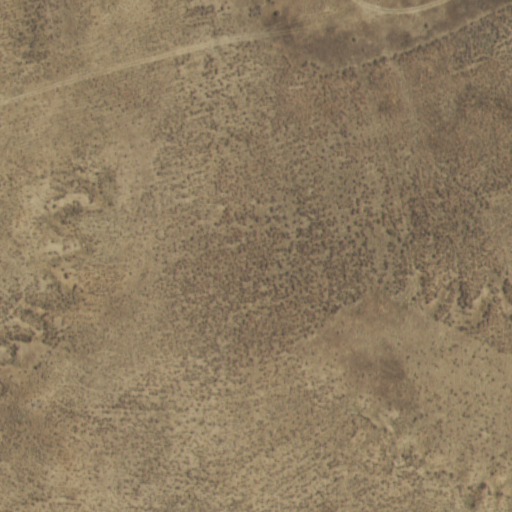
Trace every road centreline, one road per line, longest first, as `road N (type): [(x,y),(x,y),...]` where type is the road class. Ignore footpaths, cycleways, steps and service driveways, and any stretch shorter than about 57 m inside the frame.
road 1 (residential): [(511,297),(404,511)]
road 2 (residential): [(156,0),(123,47),(0,159)]
